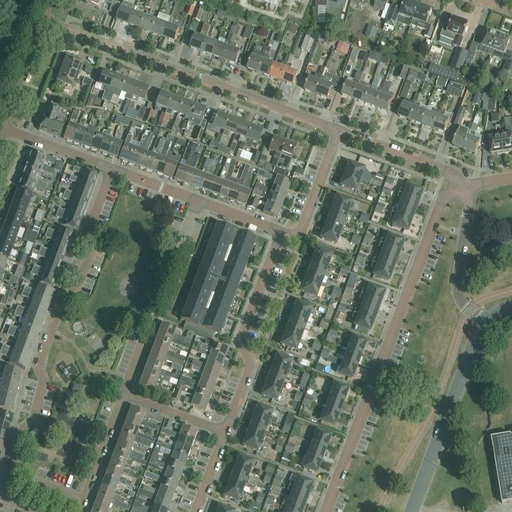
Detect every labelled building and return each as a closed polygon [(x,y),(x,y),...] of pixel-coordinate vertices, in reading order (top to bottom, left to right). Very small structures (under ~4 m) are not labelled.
[(87,0),(86,4),(98,9),(101,1),(112,5),(109,12),(116,14),(120,4),(110,0),(87,0)] [(253,0),(253,2),(267,7),(265,11),(274,14),(279,0),(289,0),(299,4),(300,0),(253,0)] [(374,9),(370,17),(380,21),(383,12),(387,2),(382,0),(359,0),(368,3),(369,1),(375,3),(373,8),(374,9)] [(392,6),(385,25),(394,29),(399,16),(413,21),(418,6),(404,1),(401,10),(392,6)] [(123,3),(116,21),(129,25),(134,12),(136,8),(123,3)] [(187,6),(184,16),(190,18),(193,8),(187,6)] [(418,6),(413,21),(411,26),(426,31),(424,36),(430,38),(434,28),(428,26),(428,25),(427,24),(432,11),(418,6)] [(193,20),(199,22),(204,9),(198,7),(193,20)] [(129,25),(140,30),(145,16),(134,12),(129,25)] [(140,30),(152,34),(157,21),(145,16),(140,30)] [(468,24),(452,18),(450,25),(445,24),(440,37),(454,42),(452,45),(459,48),(468,24)] [(152,34),(163,38),(168,25),(157,21),(152,34)] [(168,25),(163,38),(175,42),(180,29),(168,25)] [(287,32),(294,35),(297,28),(289,25),(287,32)] [(243,38),(249,41),(254,28),(247,26),(243,38)] [(190,48),(201,52),(208,35),(211,36),(212,32),(206,30),(204,34),(201,32),(199,37),(194,35),(190,48)] [(479,47),(492,52),(498,35),(487,31),(483,41),(481,40),(479,47)] [(201,52),(212,56),(217,44),(211,41),(213,37),(211,36),(208,35),(201,52)] [(498,35),(492,52),(504,56),(510,40),(498,35)] [(301,50),(309,53),(315,39),(306,36),(301,50)] [(212,56),(224,61),(229,48),(230,43),(234,45),(235,41),(229,38),(227,42),(226,42),(224,46),(217,44),(212,56)] [(229,48),(224,61),(236,65),(240,52),(235,51),(237,45),(234,44),(234,45),(230,43),(229,48)] [(478,45),(472,43),(470,50),(466,60),(472,63),(475,55),(474,54),(478,45)] [(340,58),(346,60),(352,46),(345,44),(340,58)] [(451,67),(459,70),(466,52),(458,49),(451,67)] [(349,61),(355,64),(359,52),(353,50),(349,61)] [(246,69),(258,73),(263,61),(264,62),(266,57),(267,57),(268,53),(262,51),(260,55),(252,52),(246,69)] [(503,69),(508,71),(511,62),(511,53),(509,52),(503,69)] [(270,78),(281,82),(290,57),(288,56),(285,64),(282,63),(281,68),(274,65),(270,78)] [(290,57),(281,82),(294,86),(298,74),(291,71),(293,67),(291,66),(294,58),(290,57)] [(57,82),(73,88),(82,64),(66,58),(57,82)] [(258,73),(270,78),(274,65),(264,62),(263,61),(258,73)] [(398,78),(404,80),(408,69),(402,67),(398,78)] [(406,81),(414,84),(418,73),(411,70),(406,81)] [(114,76),(103,71),(98,85),(103,87),(101,91),(105,93),(102,100),(105,101),(108,94),(108,93),(109,89),(114,76)] [(304,90),(315,95),(322,76),(319,75),(316,74),(314,79),(309,77),(304,90)] [(126,80),(114,76),(109,89),(121,94),(126,80)] [(322,76),(315,95),(327,99),(332,86),(327,84),(329,79),(325,78),(322,76)] [(360,83),(353,100),(364,104),(369,91),(368,90),(364,89),(365,85),(366,85),(362,83),(364,80),(358,77),(356,81),(360,83)] [(82,85),(90,89),(92,82),(84,79),(82,85)] [(121,94),(125,95),(124,99),(127,101),(131,102),(132,98),(137,84),(126,80),(121,94)] [(352,84),(346,82),(341,95),(353,100),(360,83),(356,81),(353,80),(352,84)] [(364,104),(375,108),(385,83),(381,82),(378,89),(377,89),(376,93),(369,91),(364,104)] [(385,83),(375,108),(387,112),(394,95),(388,93),(392,85),(385,83)] [(127,101),(126,105),(132,107),(133,103),(137,104),(138,100),(143,102),(148,88),(137,84),(132,98),(131,102),(127,101)] [(447,93),(461,99),(465,90),(450,84),(447,93)] [(410,121),(421,125),(426,112),(420,109),(421,106),(419,105),(424,92),(421,90),(419,95),(410,121)] [(154,106),(166,111),(171,97),(160,92),(154,106)] [(403,103),(398,117),(410,121),(419,95),(416,93),(413,103),(405,100),(403,103)] [(96,98),(90,96),(86,107),(93,108),(96,98)] [(182,101),(171,97),(166,111),(164,115),(168,116),(170,117),(172,113),(177,115),(182,101)] [(487,112),(495,112),(496,99),(489,99),(487,112)] [(177,115),(189,119),(194,105),(183,101),(177,115)] [(421,125),(432,129),(442,104),(439,103),(436,110),(433,109),(431,114),(426,112),(421,125)] [(445,105),(442,104),(432,129),(444,134),(449,120),(443,118),(445,114),(442,113),(445,105)] [(44,116),(43,118),(54,122),(55,119),(56,119),(58,114),(60,115),(66,112),(48,105),(45,116),(44,116)] [(184,121),(182,125),(190,128),(191,124),(193,125),(195,121),(201,123),(205,110),(194,105),(189,119),(187,123),(184,121)] [(112,114),(118,116),(120,108),(113,107),(112,114)] [(136,119),(142,121),(146,110),(140,108),(136,119)] [(454,125),(459,128),(465,112),(460,110),(454,125)] [(63,139),(72,143),(78,127),(74,126),(79,112),(76,111),(73,112),(69,124),(63,139)] [(144,122),(149,124),(153,113),(148,111),(144,122)] [(55,119),(54,122),(64,126),(65,124),(67,124),(71,114),(66,112),(60,115),(58,114),(56,119),(55,119)] [(100,122),(106,124),(109,114),(103,112),(102,116),(100,122)] [(223,132),(228,119),(217,114),(212,127),(223,132)] [(39,131),(49,134),(54,122),(43,118),(39,131)] [(122,118),(119,124),(129,128),(131,122),(122,118)] [(228,133),(234,136),(239,123),(228,119),(223,132),(222,136),(225,137),(226,138),(228,133)] [(54,122),(49,134),(59,138),(64,126),(54,122)] [(234,136),(246,140),(251,127),(239,123),(234,136)] [(452,146),(464,150),(473,124),(470,123),(467,131),(459,128),(452,146)] [(473,124),(464,150),(475,154),(480,141),(474,138),(475,134),(474,133),(476,126),(473,124)] [(72,143),(82,146),(89,127),(84,125),(82,129),(78,127),(72,143)] [(82,146),(90,149),(95,134),(92,133),(94,129),(89,127),(82,146)] [(244,144),(248,146),(251,147),(253,143),(258,145),(262,131),(251,127),(246,140),(244,144)] [(499,136),(503,154),(509,153),(509,152),(511,151),(511,134),(511,131),(511,128),(506,129),(506,135),(499,136)] [(104,137),(98,152),(107,156),(113,141),(108,139),(111,131),(107,129),(104,137)] [(193,141),(198,143),(203,132),(198,130),(193,141)] [(90,149),(98,152),(104,137),(95,134),(90,149)] [(136,166),(145,170),(151,155),(147,153),(153,136),(149,134),(147,137),(142,151),(136,166)] [(118,160),(128,163),(133,148),(127,146),(127,144),(129,145),(132,138),(127,136),(118,160)] [(138,150),(133,148),(128,163),(136,166),(142,151),(147,137),(143,136),(138,150)] [(154,173),(163,176),(168,161),(164,160),(169,145),(172,138),(168,136),(166,140),(154,173)] [(503,154),(499,136),(488,138),(491,155),(496,154),(497,155),(503,154)] [(280,155),(285,143),(273,138),(268,151),(274,153),(273,158),(275,159),(272,167),(275,168),(280,155)] [(145,170),(154,173),(166,140),(162,139),(161,141),(160,141),(156,151),(153,150),(151,155),(145,170)] [(113,141),(107,156),(117,159),(122,144),(113,141)] [(176,141),(171,147),(177,152),(183,146),(176,141)] [(296,147),(285,143),(280,155),(275,168),(282,170),(286,162),(291,159),(296,147)] [(247,150),(239,147),(238,151),(241,152),(239,158),(243,159),(247,150)] [(31,151),(28,161),(43,166),(45,162),(59,167),(61,163),(56,161),(47,157),(31,151)] [(183,184),(188,169),(194,154),(190,152),(184,168),(179,166),(174,180),(183,184)] [(250,162),(256,164),(259,154),(254,152),(250,162)] [(194,154),(188,169),(183,184),(192,187),(197,173),(194,171),(200,156),(194,154)] [(168,161),(163,176),(172,180),(177,165),(180,157),(176,155),(173,163),(168,161)] [(257,166),(263,168),(266,158),(261,156),(257,166)] [(200,190),(206,176),(211,161),(206,159),(201,174),(197,173),(192,187),(200,190)] [(209,194),(218,197),(229,168),(231,161),(226,159),(219,181),(215,179),(209,194)] [(28,161),(24,170),(40,176),(42,170),(51,174),(52,170),(43,166),(28,161)] [(349,164),(345,175),(359,181),(363,170),(349,164)] [(227,200),(236,204),(249,168),(245,166),(239,182),(235,180),(227,200)] [(82,175),(80,180),(94,186),(97,176),(84,171),(74,167),(72,172),(82,175)] [(218,197),(227,200),(235,180),(230,178),(234,170),(229,168),(218,197)] [(249,168),(236,204),(245,207),(250,193),(247,191),(251,180),(249,180),(253,169),(249,168)] [(282,170),(275,168),(273,173),(283,177),(285,171),(282,170)] [(24,170),(21,179),(36,185),(46,188),(47,184),(38,181),(40,176),(24,170)] [(274,182),(272,187),(287,192),(290,183),(258,171),(257,175),(274,182)] [(359,181),(345,175),(341,186),(355,192),(359,181)] [(79,185),(77,190),(90,195),(94,186),(80,180),(71,176),(69,181),(79,185)] [(200,190),(209,194),(215,179),(206,176),(200,190)] [(36,185),(21,179),(17,188),(17,189),(33,195),(35,189),(44,192),(46,188),(36,185)] [(253,190),(258,191),(284,201),(287,192),(272,187),(271,190),(256,184),(253,190)] [(400,190),(398,194),(418,202),(422,192),(406,186),(404,192),(400,190)] [(65,191),(64,195),(87,204),(90,195),(77,190),(75,194),(65,191)] [(17,191),(13,202),(28,207),(32,196),(17,191)] [(267,201),(266,204),(280,210),(284,201),(258,191),(256,197),(267,201)] [(401,200),(399,205),(414,211),(418,202),(398,194),(397,198),(401,200)] [(72,203),(70,208),(84,213),(87,204),(64,195),(62,199),(72,203)] [(336,197),(332,208),(348,214),(352,203),(336,197)] [(246,207),(255,211),(258,202),(250,198),(246,207)] [(13,202),(9,212),(24,218),(28,207),(13,202)] [(280,210),(266,204),(262,213),(277,219),(280,210)] [(393,209),(391,213),(411,221),(414,211),(399,205),(397,211),(393,209)] [(58,209),(57,213),(80,222),(84,213),(70,208),(68,212),(58,209)] [(332,208),(329,218),(344,224),(348,214),(332,208)] [(9,212),(5,223),(20,228),(24,218),(9,212)] [(39,223),(42,214),(36,212),(33,221),(39,223)] [(80,222),(57,213),(55,218),(65,221),(63,226),(77,231),(80,222)] [(411,221),(391,213),(389,218),(393,219),(391,225),(407,231),(411,221)] [(329,218),(325,228),(340,234),(344,224),(329,218)] [(5,223),(1,233),(16,239),(20,228),(5,223)] [(249,238),(216,225),(202,262),(200,262),(199,266),(200,267),(196,279),(194,278),(192,283),(194,283),(180,320),(185,323),(182,330),(211,341),(214,333),(219,335),(221,330),(223,331),(225,325),(224,324),(233,298),(235,299),(236,294),(235,294),(240,282),(241,282),(243,278),(241,277),(253,245),(255,246),(257,239),(249,236),(249,238)] [(46,234),(69,243),(73,233),(59,228),(57,233),(48,229),(46,234)] [(340,234),(325,228),(321,239),(336,245),(340,234)] [(1,233),(0,236),(0,244),(12,249),(16,239),(1,233)] [(54,242),(52,247),(66,252),(69,243),(46,234),(45,238),(54,242)] [(381,240),(379,245),(399,252),(403,242),(387,236),(385,242),(381,240)] [(12,249),(0,244),(0,257),(8,260),(12,249)] [(382,250),(380,256),(396,262),(399,252),(379,245),(378,249),(382,250)] [(41,248),(39,252),(62,261),(66,252),(52,247),(50,251),(41,248)] [(317,250),(313,261),(328,267),(332,256),(317,250)] [(47,260),(45,265),(59,270),(62,261),(39,252),(37,256),(47,260)] [(374,260),(372,264),(392,271),(396,262),(380,256),(378,261),(374,260)] [(313,261),(309,271),(324,277),(328,267),(313,261)] [(392,271),(372,264),(370,268),(375,270),(372,275),(388,281),(392,271)] [(34,266),(32,270),(56,279),(59,270),(45,265),(43,270),(34,266)] [(56,279),(32,270),(30,275),(40,278),(38,283),(52,289),(56,279)] [(309,271),(305,281),(320,287),(324,277),(309,271)] [(336,277),(335,283),(343,285),(345,280),(336,277)] [(320,287),(305,281),(301,292),(316,298),(320,287)] [(24,287),(23,292),(50,303),(54,292),(38,286),(36,292),(24,287)] [(362,291),(360,295),(380,302),(384,292),(368,286),(366,292),(362,291)] [(10,291),(8,299),(13,301),(16,293),(10,291)] [(32,301),(30,306),(47,312),(50,303),(23,292),(21,297),(32,301)] [(363,301),(361,306),(377,312),(380,302),(360,295),(359,299),(363,301)] [(297,303),(293,314),(308,320),(312,309),(297,303)] [(17,307),(15,311),(43,322),(47,312),(30,306),(28,311),(17,307)] [(355,310),(353,314),(373,322),(377,312),(361,306),(359,312),(355,310)] [(25,320),(23,325),(39,331),(43,322),(15,311),(14,316),(25,320)] [(293,314),(289,324),(304,330),(308,320),(293,314)] [(373,322),(353,314),(352,318),(356,320),(354,326),(369,332),(373,322)] [(289,324),(285,334),(300,340),(304,330),(289,324)] [(10,326),(8,331),(36,341),(39,331),(23,325),(21,330),(10,326)] [(161,325),(158,334),(183,343),(185,339),(173,335),(175,330),(161,325)] [(18,340),(16,345),(32,351),(36,341),(8,331),(6,336),(18,340)] [(158,334),(155,343),(169,348),(170,344),(188,350),(190,346),(183,343),(158,334)] [(300,340),(285,334),(281,345),(296,351),(300,340)] [(351,337),(347,350),(360,355),(365,343),(351,337)] [(212,349),(210,353),(225,358),(228,350),(205,341),(204,346),(212,349)] [(155,343),(151,352),(183,363),(184,358),(167,352),(169,348),(155,343)] [(2,345),(1,350),(29,360),(32,351),(16,345),(14,350),(2,345)] [(208,358),(207,362),(221,367),(225,358),(210,353),(197,348),(192,347),(190,351),(208,358)] [(29,360),(1,350),(0,352),(0,355),(10,359),(9,364),(25,371),(29,360)] [(347,350),(342,361),(356,367),(360,355),(347,350)] [(151,352),(148,360),(162,366),(164,361),(181,368),(183,363),(151,352)] [(277,356),(273,366),(289,373),(291,368),(289,367),(291,362),(277,356)] [(145,369),(170,379),(177,381),(180,372),(176,371),(174,376),(160,371),(162,366),(148,360),(145,369)] [(191,366),(218,376),(221,367),(207,362),(205,366),(193,361),(192,362),(190,361),(188,365),(191,366)] [(356,367),(342,361),(338,374),(352,379),(356,367)] [(202,375),(200,380),(215,385),(218,376),(191,366),(189,370),(191,371),(196,373),(202,375)] [(273,366),(269,376),(284,382),(286,376),(287,377),(289,373),(273,366)] [(0,372),(0,378),(19,383),(21,372),(5,368),(4,374),(0,372)] [(145,369),(141,378),(160,385),(162,380),(169,383),(170,379),(145,369)] [(269,376),(266,386),(282,392),(283,388),(282,387),(284,382),(269,376)] [(181,377),(179,382),(211,394),(215,385),(200,380),(199,384),(181,377)] [(0,383),(1,384),(0,387),(0,388),(16,393),(19,383),(0,378),(0,383)] [(160,385),(141,378),(138,387),(152,392),(171,399),(172,394),(159,389),(160,385)] [(195,392),(194,397),(208,402),(211,394),(179,382),(177,386),(195,392)] [(334,385),(329,397),(343,402),(347,390),(334,385)] [(71,392),(80,396),(82,389),(74,386),(72,391),(71,392)] [(282,392),(266,386),(262,396),(276,401),(279,396),(280,396),(282,392)] [(0,399),(14,403),(16,393),(0,388),(0,399)] [(176,391),(173,399),(178,401),(181,393),(176,391)] [(208,402),(194,397),(192,402),(187,401),(186,405),(190,406),(204,412),(208,402)] [(329,397),(325,409),(338,414),(343,402),(329,397)] [(14,403),(0,399),(0,410),(11,413),(14,403)] [(258,407),(254,417),(270,423),(272,419),(270,418),(272,413),(258,407)] [(130,408),(127,416),(142,422),(143,418),(161,425),(163,420),(130,408)] [(338,414),(325,409),(320,421),(334,426),(338,414)] [(0,423),(11,426),(13,417),(0,413),(0,423)] [(139,430),(142,427),(152,431),(154,426),(142,422),(127,416),(124,425),(139,430)] [(254,417),(250,427),(265,432),(267,427),(268,427),(270,423),(254,417)] [(170,423),(164,420),(161,429),(167,431),(170,423)] [(0,433),(8,436),(11,426),(0,423),(0,433)] [(179,435),(194,441),(197,433),(183,427),(176,424),(174,429),(180,431),(179,435)] [(139,430),(124,425),(121,434),(151,445),(153,446),(155,441),(137,434),(139,430)] [(250,427),(247,436),(263,442),(264,438),(263,438),(265,432),(250,427)] [(176,444),(190,449),(194,441),(167,431),(161,429),(160,434),(178,440),(176,444)] [(316,432),(311,444),(325,449),(330,437),(316,432)] [(0,444),(6,446),(8,436),(0,433),(0,444)] [(151,445),(121,434),(117,443),(131,448),(133,443),(149,449),(151,445)] [(511,436),(511,435),(491,439),(502,504),(511,502),(511,436)] [(263,442),(247,436),(243,447),(257,452),(260,446),(261,447),(263,442)] [(155,446),(162,449),(187,458),(190,449),(176,444),(175,448),(157,442),(155,446)] [(117,443),(114,451),(142,461),(143,457),(130,452),(131,448),(117,443)] [(311,444),(307,456),(321,461),(325,449),(311,444)] [(172,457),(170,462),(184,467),(187,458),(162,449),(160,453),(172,457)] [(114,451),(111,460),(125,465),(131,468),(133,463),(140,466),(142,461),(114,451)] [(321,461),(307,456),(302,468),(316,473),(321,461)] [(239,458),(235,468),(250,473),(252,467),(255,469),(257,464),(253,463),(239,458)] [(150,459),(148,464),(180,476),(184,467),(170,462),(168,466),(150,459)] [(111,460),(108,469),(121,474),(133,479),(134,474),(129,472),(123,469),(125,465),(111,460)] [(165,475),(163,479),(177,484),(180,476),(148,464),(147,468),(165,475)] [(235,468),(231,477),(248,483),(249,479),(248,478),(250,473),(235,468)] [(278,468),(276,474),(284,477),(286,471),(278,468)] [(108,469),(104,478),(129,487),(131,483),(126,481),(120,478),(121,474),(108,469)] [(161,485),(160,488),(174,494),(177,484),(163,479),(145,472),(143,478),(161,485)] [(231,477),(228,486),(242,492),(244,487),(246,487),(248,483),(231,477)] [(104,478),(101,486),(115,492),(117,487),(123,490),(123,489),(128,491),(129,487),(104,478)] [(290,483),(288,487),(308,494),(312,484),(296,478),(294,484),(290,483)] [(140,485),(138,490),(170,503),(174,494),(160,488),(159,492),(144,487),(140,485)] [(101,486),(98,495),(123,505),(124,501),(120,499),(121,499),(113,496),(115,492),(101,486)] [(242,492),(228,486),(224,496),(239,502),(242,503),(244,499),(240,498),(242,492)] [(291,493),(289,498),(305,504),(308,494),(288,487),(287,491),(291,493)] [(155,502),(153,506),(167,511),(170,503),(138,490),(135,499),(138,500),(139,496),(155,502)] [(98,495),(94,504),(108,509),(110,505),(128,511),(130,508),(123,505),(98,495)] [(283,502),(281,506),(297,511),(301,511),(305,504),(289,498),(287,504),(283,502)]
